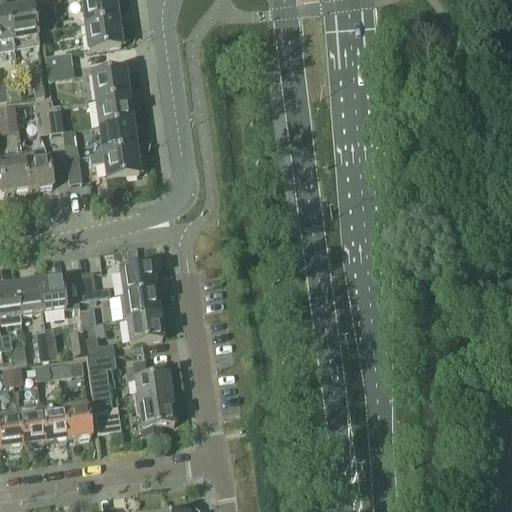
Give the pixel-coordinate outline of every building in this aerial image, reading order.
[(108,0),(80,4),(84,30),(116,26),(112,0),(108,0)] [(37,10),(40,36),(54,34),(51,8),(37,10)] [(31,10),(6,14),(13,55),(38,51),(31,10)] [(6,14),(0,14),(0,57),(13,55),(6,14)] [(116,26),(84,30),(88,57),(119,52),(116,26)] [(43,63),(45,75),(63,73),(70,72),(68,59),(43,63)] [(63,73),(45,75),(46,88),(63,86),(72,85),(70,72),(63,73)] [(91,81),(95,107),(126,102),(123,76),(91,81)] [(31,90),(33,103),(43,101),(41,88),(31,90)] [(95,107),(98,133),(130,128),(126,102),(95,107)] [(51,139),(46,107),(32,109),(36,141),(51,139)] [(49,107),(46,107),(51,139),(61,137),(58,111),(50,113),(49,107)] [(14,112),(0,113),(0,138),(17,136),(14,112)] [(98,133),(102,159),(134,154),(130,128),(98,133)] [(62,153),(63,163),(76,161),(75,152),(62,153)] [(134,154),(102,159),(88,161),(89,171),(103,169),(106,185),(138,181),(134,154)] [(8,160),(0,161),(0,179),(3,199),(26,196),(22,168),(9,169),(8,160)] [(76,161),(63,163),(67,191),(80,189),(76,161)] [(47,164),(22,168),(26,196),(51,193),(47,164)] [(115,198),(107,199),(109,208),(117,206),(115,198)] [(136,254),(126,256),(129,274),(139,272),(136,254)] [(119,276),(122,300),(154,295),(150,271),(119,276)] [(78,282),(82,307),(109,303),(108,295),(94,297),(91,280),(78,282)] [(45,288),(38,289),(42,318),(65,315),(61,284),(45,286),(45,288)] [(30,288),(15,290),(19,321),(42,318),(38,289),(30,290),(30,288)] [(0,331),(20,329),(19,321),(15,290),(0,292),(0,331)] [(122,300),(126,326),(158,321),(154,295),(122,300)] [(80,333),(94,331),(92,316),(78,318),(80,333)] [(158,321),(126,326),(129,350),(161,346),(158,321)] [(85,362),(86,367),(113,363),(112,351),(97,354),(94,331),(80,333),(81,341),(85,362)] [(46,350),(44,337),(34,338),(38,368),(49,367),(46,350)] [(9,341),(0,342),(0,349),(1,357),(11,356),(9,341)] [(72,364),(85,362),(81,341),(69,343),(72,364)] [(86,367),(93,415),(111,413),(105,376),(115,375),(113,363),(86,367)] [(70,370),(57,371),(59,384),(71,382),(70,370)] [(59,384),(57,371),(47,373),(49,385),(59,384)] [(19,377),(10,379),(12,391),(21,390),(19,377)] [(12,391),(10,379),(2,380),(4,392),(12,391)] [(134,385),(138,410),(170,406),(166,381),(134,385)] [(61,409),(62,417),(66,446),(78,444),(78,446),(88,445),(87,443),(90,442),(85,406),(61,409)] [(170,406),(138,410),(143,445),(161,442),(159,433),(173,431),(170,406)] [(52,410),(39,412),(44,449),(55,447),(55,449),(65,448),(65,446),(66,446),(62,417),(53,418),(52,410)] [(39,412),(16,415),(21,452),(32,450),(33,452),(42,451),(42,449),(44,449),(39,412)] [(116,412),(111,413),(93,415),(96,441),(120,438),(116,412)] [(0,417),(0,454),(10,454),(10,455),(19,454),(19,452),(21,452),(16,415),(0,417)]
